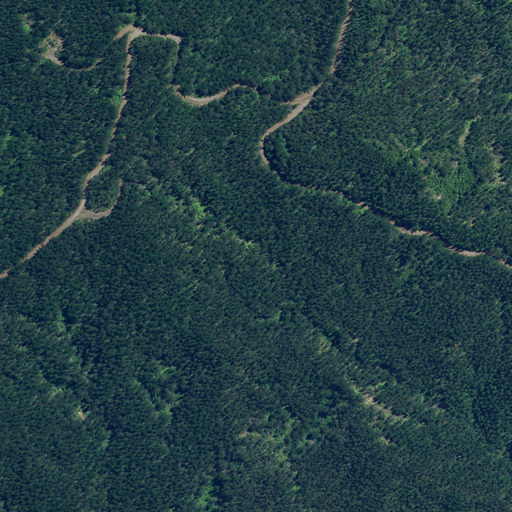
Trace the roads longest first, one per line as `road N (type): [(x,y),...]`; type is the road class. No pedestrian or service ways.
road 1 (track): [(355,0),(333,67),(296,99),(277,100),(242,82),(201,102),(184,101),(179,38),(142,32),(129,41),(128,86),(80,203),(21,265),(0,274)]
road 2 (track): [(309,93),(268,135),(261,159),(276,172),(401,225),(511,257)]
